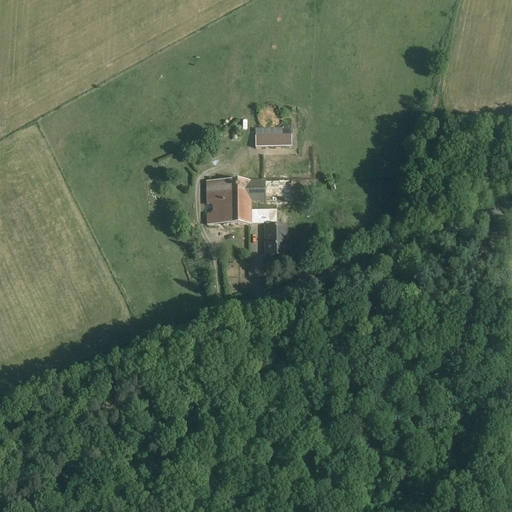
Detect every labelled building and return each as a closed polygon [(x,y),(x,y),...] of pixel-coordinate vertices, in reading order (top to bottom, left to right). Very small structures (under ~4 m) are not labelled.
[(263,129),(268,131),(273,131),(277,130),(281,126),(283,122),(283,117),(282,112),(278,108),(274,106),(268,106),(264,108),(260,112),(258,116),(258,121),(260,126),(263,129)] [(282,131),(282,137),(255,137),(256,150),(292,149),(291,130),(282,131)] [(265,182),(250,183),(250,203),(265,202),(265,182)] [(292,182),(265,182),(265,202),(292,202),(292,182)] [(223,183),(207,183),(208,226),(224,226),(224,207),(223,183)] [(250,183),(223,183),(224,207),(250,207),(250,203),(250,183)] [(250,207),(224,207),(224,226),(250,226),(250,212),(250,207)] [(263,212),(250,212),(250,226),(264,226),(263,212)] [(277,212),(263,212),(264,226),(266,226),(266,228),(277,228),(277,212)] [(286,255),(285,228),(277,228),(266,228),(266,242),(268,242),(268,254),(266,254),(266,255),(286,255)]
